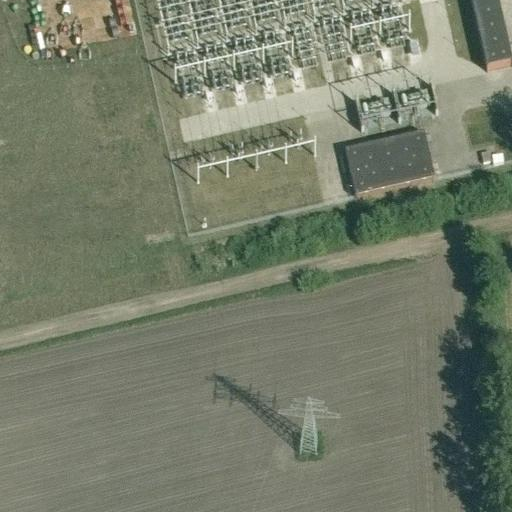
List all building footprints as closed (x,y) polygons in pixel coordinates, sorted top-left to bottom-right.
[(470,0),(486,71),(511,65),(511,64),(497,0),(470,0)] [(353,137),(436,115),(427,80),(422,61),(353,79),(357,95),(343,98),(353,137)] [(496,85),(511,88),(511,75),(499,73),(496,85)] [(317,100),(316,75),(296,77),(297,101),(317,100)] [(511,155),(511,129),(502,150),(511,155)] [(434,181),(424,135),(344,153),(355,200),(434,181)]
